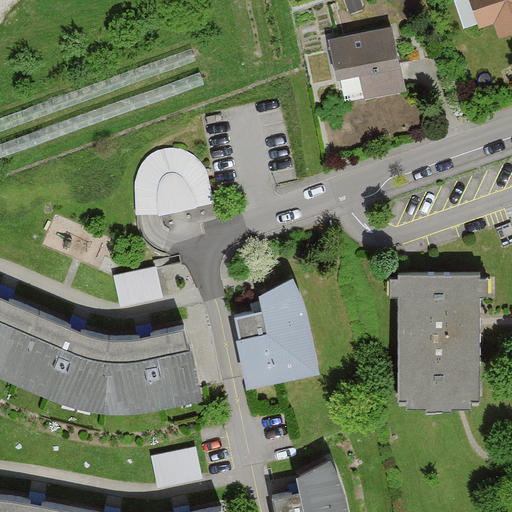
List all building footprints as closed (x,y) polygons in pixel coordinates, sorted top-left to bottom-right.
[(511,0),(473,0),(488,45),(511,37),(511,0)] [(392,25),(335,44),(355,107),(412,88),(392,25)] [(133,178),(137,214),(151,214),(160,214),(214,203),(208,170),(194,152),(170,145),(148,152),(133,178)] [(156,264),(113,273),(120,304),(162,295),(156,264)] [(479,269),(400,269),(400,273),(392,273),(392,290),(400,290),(400,392),(408,392),(408,401),(427,401),(427,403),(454,403),(454,401),(472,401),(472,392),(479,392),(479,291),(489,291),(489,273),(479,273),(479,269)] [(273,315),(237,324),(252,388),(279,381),(324,370),(303,282),(267,291),(273,315)] [(0,371),(6,373),(35,301),(0,285),(0,371)] [(96,406),(109,330),(73,321),(35,301),(6,373),(96,406)] [(202,390),(184,317),(109,330),(96,406),(202,390)] [(195,444),(150,453),(157,484),(201,474),(195,444)] [(310,501),(273,510),(273,511),(349,511),(339,468),(304,477),(310,501)] [(0,511),(56,511),(59,499),(7,490),(0,489),(0,511)] [(139,511),(59,499),(56,511),(139,511)] [(224,511),(222,501),(146,511),(224,511)]
